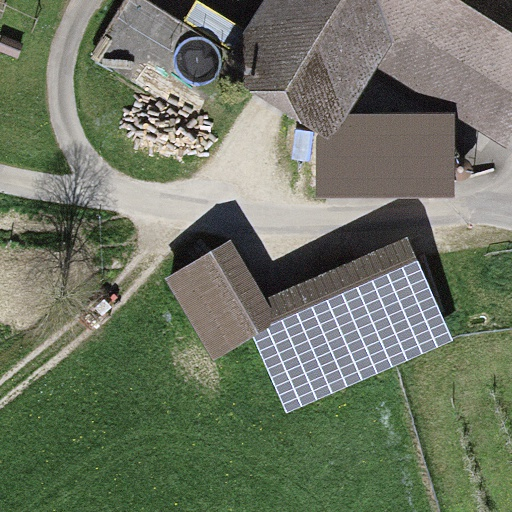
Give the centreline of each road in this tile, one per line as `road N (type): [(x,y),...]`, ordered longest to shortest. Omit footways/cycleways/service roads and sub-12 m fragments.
road 1 (unclassified): [(511,218),(243,217),(0,177)]
road 2 (track): [(0,403),(109,309),(167,205)]
road 3 (track): [(87,0),(63,59),(62,105),(106,195)]
